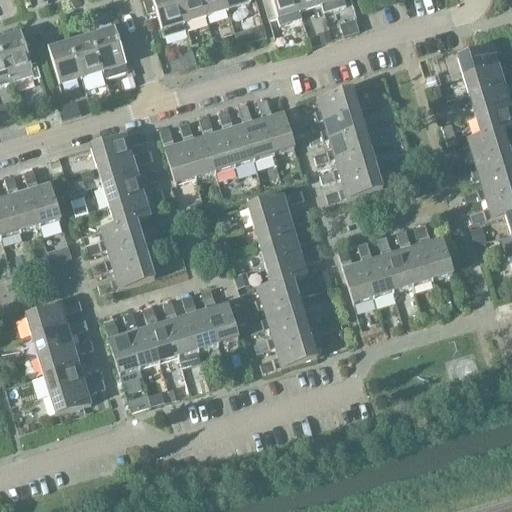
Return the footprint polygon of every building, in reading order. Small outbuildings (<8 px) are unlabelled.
[(151,0),(152,2),(143,4),(147,18),(156,16),(163,40),(186,33),(184,27),(176,0),(151,0)] [(176,0),(184,27),(206,20),(199,0),(176,0)] [(199,0),(206,20),(227,14),(223,0),(199,0)] [(248,0),(223,0),(227,14),(250,7),(248,0)] [(295,0),(270,0),(277,22),(300,15),(295,0)] [(319,0),(295,0),(300,15),(322,9),(319,0)] [(343,0),(319,0),(322,9),(324,16),(346,9),(343,0)] [(356,21),(337,27),(341,39),(359,33),(356,21)] [(115,33),(93,39),(103,74),(105,82),(127,75),(115,33)] [(0,43),(0,52),(10,85),(10,87),(32,80),(33,83),(39,81),(34,67),(29,69),(25,58),(31,56),(26,40),(20,42),(19,38),(0,43)] [(93,39),(71,46),(81,81),(83,81),(86,92),(105,86),(102,75),(103,74),(93,39)] [(480,55),(457,62),(463,82),(498,71),(495,61),(511,55),(511,49),(511,45),(491,51),(480,55)] [(71,46),(48,53),(59,88),(81,81),(71,46)] [(0,87),(10,85),(0,52),(0,87)] [(511,66),(498,71),(463,82),(470,102),(505,91),(502,81),(511,77),(511,66)] [(511,88),(505,91),(470,102),(475,121),(510,110),(508,101),(511,99),(511,88)] [(320,116),(302,122),(304,129),(305,131),(323,125),(358,115),(352,94),(317,105),(320,116)] [(267,104),(258,106),(263,125),(273,160),(294,154),(283,119),(272,122),(267,104)] [(247,109),(238,112),(244,131),(254,166),(273,160),(263,125),(253,128),(247,109)] [(511,109),(510,110),(475,121),(481,140),(502,134),(511,130),(511,109)] [(228,115),(218,118),(224,136),(224,137),(234,172),(254,166),(244,131),(233,134),(228,115)] [(326,135),(308,141),(310,148),(311,150),(329,145),(364,134),(358,115),(323,125),(326,135)] [(208,121),(199,124),(204,142),(205,143),(215,178),(234,172),(224,137),(224,136),(214,139),(208,121)] [(189,127),(179,130),(185,148),(185,149),(195,183),(215,178),(205,143),(204,142),(194,145),(189,127)] [(169,133),(159,136),(176,189),(195,183),(185,149),(185,148),(175,151),(169,133)] [(332,155),(314,160),(316,168),(317,169),(335,164),(370,153),(364,134),(329,145),(332,155)] [(471,155),(452,161),(455,170),(473,164),(508,154),(502,134),(481,140),(467,144),(471,155)] [(145,135),(91,152),(97,172),(133,162),(130,152),(148,146),(145,135)] [(338,174),(320,179),(322,187),(322,189),(341,183),(376,173),(370,153),(335,164),(338,174)] [(477,175),(458,181),(461,190),(480,184),(511,174),(511,165),(508,154),(473,164),(477,175)] [(133,162),(97,172),(103,192),(138,181),(135,171),(153,165),(151,156),(133,162)] [(344,193),(325,199),(328,207),(328,208),(382,192),(376,173),(341,183),(344,193)] [(483,194),(464,200),(467,209),(486,204),(511,195),(511,174),(480,184),(483,194)] [(33,175),(24,178),(30,195),(30,198),(40,230),(61,224),(50,189),(39,192),(33,175)] [(138,181),(103,192),(109,211),(144,200),(141,190),(159,185),(156,175),(138,181)] [(14,181),(5,184),(11,203),(20,236),(40,230),(30,198),(30,195),(19,198),(14,181)] [(144,200),(109,211),(114,230),(136,224),(150,220),(147,209),(165,204),(162,195),(144,200)] [(302,195),(247,211),(253,231),(289,220),(285,210),(304,204),(302,195)] [(489,214),(470,220),(473,229),(505,219),(511,216),(511,195),(486,204),(489,214)] [(0,241),(0,242),(20,236),(11,203),(10,201),(0,203),(0,241)] [(289,220),(253,231),(259,250),(294,240),(291,229),(310,224),(307,215),(289,220)] [(104,245),(86,251),(89,260),(107,254),(142,244),(136,224),(114,230),(101,234),(104,245)] [(425,229),(417,232),(422,249),(433,285),(453,279),(452,278),(442,243),(430,247),(425,229)] [(294,240),(259,250),(265,270),(300,259),(297,249),(316,243),(313,234),(294,240)] [(406,235),(397,238),(402,255),(413,291),(433,285),(422,249),(411,253),(406,235)] [(386,241),(377,244),(382,261),(393,297),(413,291),(402,255),(392,259),(386,241)] [(110,265),(92,270),(95,280),(113,274),(148,264),(142,244),(107,254),(110,265)] [(367,247),(357,250),(363,267),(373,303),(393,297),(382,261),(373,264),(367,247)] [(348,253),(337,256),(343,273),(353,308),(353,309),(373,303),(363,267),(353,270),(348,253)] [(300,259),(265,270),(271,290),(292,283),(292,284),(307,280),(303,269),(322,263),(319,254),(300,259)] [(116,284),(98,290),(101,299),(119,293),(154,283),(148,264),(113,274),(116,284)] [(260,304),(242,310),(245,319),(263,314),(298,303),(292,284),(292,283),(271,290),(257,294),(260,304)] [(211,294),(202,297),(208,315),(218,350),(236,344),(238,344),(227,309),(217,312),(211,294)] [(192,300),(183,303),(188,321),(199,356),(218,350),(208,315),(198,318),(192,300)] [(266,324),(248,329),(251,339),(269,333),(304,322),(298,303),(263,314),(266,324)] [(173,305),(163,308),(168,327),(179,362),(199,356),(188,321),(178,324),(173,305)] [(80,306),(26,322),(32,342),(67,331),(64,321),(83,315),(80,306)] [(153,312),(143,315),(149,333),(159,368),(179,362),(168,327),(158,330),(153,312)] [(134,318),(123,321),(129,339),(139,374),(140,373),(159,368),(149,333),(139,335),(134,318)] [(272,343),(254,349),(257,358),(275,352),(310,342),(304,322),(269,333),(272,343)] [(114,324),(104,327),(109,344),(119,378),(120,380),(120,379),(122,387),(142,381),(140,373),(139,374),(129,339),(119,341),(114,324)] [(67,331),(32,342),(38,361),(73,351),(70,340),(89,334),(88,332),(86,325),(67,331)] [(278,363),(260,368),(262,376),(263,378),(316,362),(310,342),(275,352),(278,363)] [(73,351),(38,361),(44,381),(79,370),(75,359),(94,353),(92,345),(73,351)] [(79,370),(44,381),(50,399),(50,400),(85,390),(81,379),(100,373),(98,364),(79,370)] [(85,390),(50,400),(56,419),(91,409),(87,398),(106,392),(104,384),(85,390)]
